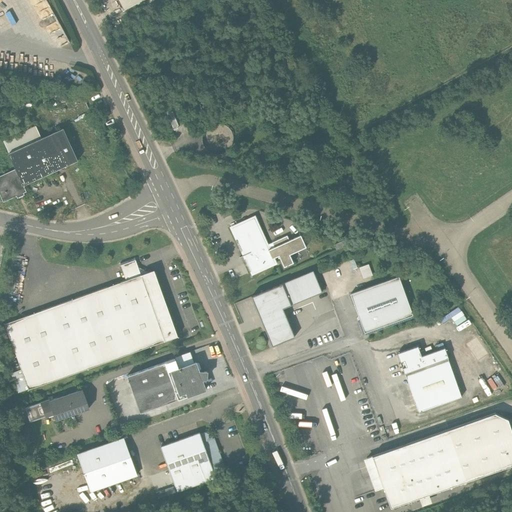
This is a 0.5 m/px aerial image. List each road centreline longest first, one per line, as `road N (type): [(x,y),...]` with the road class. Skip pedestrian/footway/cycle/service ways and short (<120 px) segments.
road 1 (tertiary): [(169,198),(300,511)]
road 2 (tertiary): [(73,0),(169,198)]
road 3 (unclassified): [(169,198),(91,230),(62,233),(0,219)]
